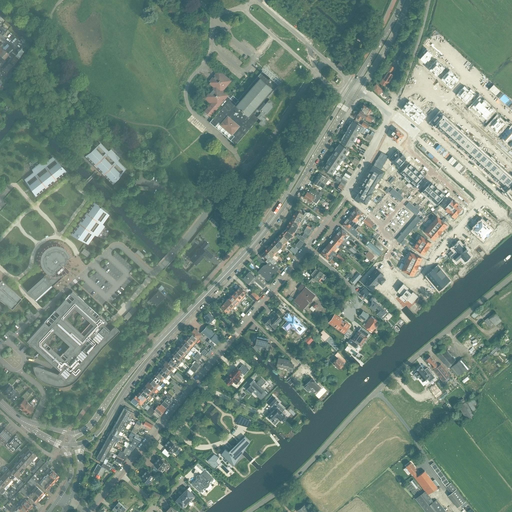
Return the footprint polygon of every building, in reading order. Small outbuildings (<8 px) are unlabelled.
[(3,25),(0,28),(0,33),(3,36),(8,30),(3,25)] [(363,41),(369,30),(364,28),(358,38),(363,41)] [(7,62),(2,68),(6,72),(12,66),(13,67),(18,59),(23,53),(19,50),(16,52),(8,44),(3,49),(6,52),(8,54),(7,56),(8,56),(10,58),(7,62)] [(0,52),(0,59),(2,58),(4,60),(8,56),(7,56),(8,54),(6,52),(3,49),(0,52)] [(424,54),(419,59),(425,64),(427,61),(428,61),(431,58),(430,58),(433,55),(426,49),(422,53),(424,54)] [(402,51),(397,64),(402,66),(406,53),(402,51)] [(338,63),(337,65),(339,66),(338,67),(341,69),(342,69),(343,70),(344,69),(344,68),(346,66),(344,64),(345,63),(341,59),(340,60),(341,61),(338,63)] [(431,66),(428,69),(432,73),(440,64),(439,62),(437,60),(436,60),(433,63),(430,65),(431,66)] [(440,64),(432,73),(437,77),(440,74),(443,72),(442,71),(445,68),(444,67),(445,67),(443,65),(442,65),(440,64)] [(382,79),(380,84),(384,88),(386,85),(388,83),(393,75),(390,73),(394,68),(391,66),(387,72),(388,72),(385,76),(385,75),(383,78),(384,79),(383,80),(382,79)] [(449,70),(441,80),(446,84),(454,75),(452,74),(453,73),(449,70)] [(213,87),(204,98),(211,104),(204,111),(210,117),(217,109),(218,108),(220,105),(222,106),(218,111),(219,111),(209,123),(215,127),(218,123),(219,124),(220,125),(227,116),(240,126),(232,135),(234,137),(230,141),(236,145),(259,119),(261,120),(258,123),(263,127),(268,121),(266,119),(267,118),(265,116),(275,105),(269,100),(265,104),(264,103),(278,85),(262,71),(238,100),(233,96),(232,96),(234,93),(232,92),(229,95),(228,95),(223,91),(231,81),(220,71),(209,84),(213,87)] [(454,75),(446,84),(451,89),(453,86),(454,86),(455,85),(456,83),(459,80),(458,78),(456,76),(455,76),(454,75)] [(324,92),(326,89),(327,88),(321,83),(318,87),(324,92)] [(374,86),(372,88),(379,95),(381,97),(384,95),(387,92),(386,91),(384,89),(384,90),(383,91),(376,84),(375,84),(374,85),(374,86)] [(459,92),(456,95),(461,99),(469,90),(468,89),(468,88),(467,87),(465,87),(464,86),(461,89),(461,88),(458,91),(459,92)] [(469,90),(461,99),(466,104),(470,100),(473,98),(472,97),(476,93),(470,89),(469,90)] [(474,103),(470,108),(475,113),(476,112),(485,102),(482,99),(480,97),(476,101),(474,103)] [(404,106),(401,109),(405,113),(414,104),(413,104),(409,100),(406,104),(406,103),(405,104),(404,105),(404,106)] [(485,102),(476,112),(480,116),(489,106),(488,105),(488,104),(485,102)] [(414,104),(405,113),(406,114),(405,114),(407,116),(408,116),(410,117),(419,107),(414,103),(413,104),(414,104)] [(448,104),(440,113),(442,116),(445,118),(450,122),(454,127),(456,128),(459,131),(464,135),(469,140),(471,142),(474,144),(479,149),(484,153),(489,157),(494,162),(499,166),(503,171),(508,175),(511,178),(511,181),(510,184),(511,185),(511,162),(511,161),(508,159),(505,156),(502,153),(499,150),(496,147),(492,144),(489,141),(486,138),(483,136),(480,133),(476,130),(473,127),(470,124),(467,121),(464,118),(461,115),(457,113),(454,110),(451,107),(448,104)] [(361,108),(360,109),(360,110),(368,115),(369,116),(371,113),(370,112),(371,110),(363,105),(362,108),(361,108)] [(480,116),(479,117),(484,121),(489,116),(490,116),(492,114),(491,114),(495,110),(491,107),(489,106),(480,116)] [(419,107),(410,117),(411,119),(413,121),(414,121),(422,112),(423,111),(419,107)] [(360,110),(356,118),(360,120),(362,116),(366,118),(365,119),(371,122),(372,121),(373,122),(374,120),(373,119),(373,118),(368,115),(360,110)] [(422,112),(414,121),(418,125),(421,122),(422,122),(423,120),(424,120),(423,119),(426,116),(422,112)] [(440,113),(431,122),(434,125),(435,125),(434,126),(436,127),(437,127),(436,127),(445,118),(442,116),(440,113)] [(227,116),(220,125),(232,135),(240,126),(227,116)] [(492,122),(487,127),(492,131),(493,129),(501,120),(500,119),(500,118),(498,116),(498,117),(497,116),(494,119),(493,119),(491,121),(492,122)] [(445,118),(436,127),(437,127),(439,129),(441,131),(441,130),(441,131),(450,122),(445,118)] [(501,120),(493,129),(498,133),(501,130),(503,128),(503,127),(506,124),(505,123),(506,123),(503,121),(503,122),(503,121),(501,120)] [(350,125),(349,127),(359,132),(361,133),(364,128),(361,127),(352,122),(351,125),(350,125)] [(441,131),(441,132),(443,133),(446,136),(454,127),(450,122),(441,131)] [(507,129),(501,136),(506,141),(509,137),(511,138),(511,137),(511,126),(511,127),(509,130),(507,128),(507,129)] [(348,129),(347,132),(356,137),(359,132),(349,127),(348,129)] [(454,127),(446,136),(451,140),(459,131),(456,128),(454,127)] [(390,137),(389,137),(392,140),(393,139),(394,140),(393,141),(396,143),(396,142),(397,143),(399,140),(400,141),(400,140),(401,139),(402,138),(401,138),(404,135),(396,129),(394,131),(393,131),(392,133),(391,133),(392,133),(389,136),(390,137)] [(451,140),(451,141),(452,142),(453,142),(456,144),(464,135),(459,131),(451,140)] [(344,135),(343,137),(353,142),(356,137),(347,132),(345,135),(344,135)] [(464,135),(456,144),(459,147),(459,148),(460,149),(461,149),(469,140),(464,135)] [(343,139),(341,142),(350,147),(353,142),(343,137),(342,139),(343,139)] [(469,140),(461,149),(462,149),(464,151),(466,153),(474,144),(471,142),(469,140)] [(337,147),(336,149),(345,155),(348,150),(339,144),(337,147)] [(466,153),(465,153),(468,155),(471,157),(471,158),(479,149),(474,144),(466,153)] [(103,175),(112,184),(113,184),(112,183),(118,177),(119,177),(124,171),(115,162),(118,158),(111,151),(107,154),(98,145),(92,150),(92,151),(86,157),(85,156),(94,165),(96,163),(98,165),(96,167),(101,173),(103,171),(105,173),(103,175)] [(335,151),(333,154),(341,160),(345,155),(336,149),(334,151),(335,151)] [(471,157),(470,158),(471,158),(472,160),(472,159),(473,160),(476,162),(484,153),(479,149),(471,158),(471,157)] [(393,156),(389,159),(394,163),(402,154),(402,153),(401,152),(400,153),(397,150),(395,153),(394,153),(392,155),(393,156)] [(381,152),(373,166),(380,170),(388,156),(381,152)] [(484,153),(476,162),(478,165),(479,165),(478,165),(480,167),(489,157),(484,153)] [(330,156),(329,158),(338,165),(341,160),(333,154),(331,157),(330,156)] [(402,154),(394,163),(398,167),(401,164),(402,164),(404,162),(403,161),(406,158),(404,156),(404,155),(403,154),(402,154)] [(489,157),(480,167),(481,167),(480,167),(482,168),(482,169),(483,168),(485,171),(494,162),(489,157)] [(35,174),(25,181),(30,188),(31,188),(36,195),(35,196),(46,188),(44,186),(46,184),(48,187),(54,181),(53,180),(55,178),(56,180),(66,172),(66,171),(65,172),(59,165),(60,165),(54,158),(44,166),(40,163),(33,169),(35,174)] [(328,161),(326,163),(335,169),(338,165),(329,158),(328,160),(328,161)] [(494,162),(485,171),(488,173),(490,175),(499,166),(494,162)] [(324,166),(323,168),(332,174),(335,169),(326,163),(324,166)] [(409,163),(399,174),(404,178),(414,168),(412,166),(413,166),(410,164),(409,163)] [(373,166),(369,171),(381,178),(384,173),(380,170),(373,166)] [(490,175),(492,178),(492,177),(495,180),(503,171),(499,166),(490,175)] [(414,168),(404,178),(409,183),(418,172),(417,171),(417,170),(415,168),(415,169),(414,168)] [(369,171),(367,176),(377,183),(378,183),(381,178),(369,171)] [(495,180),(496,182),(497,182),(500,184),(508,175),(503,171),(495,180)] [(418,172),(409,183),(414,187),(418,182),(419,182),(420,181),(420,180),(423,176),(422,175),(420,173),(418,172)] [(319,173),(316,178),(325,184),(325,185),(326,184),(329,180),(325,177),(319,173)] [(511,178),(508,175),(500,184),(503,187),(503,188),(504,189),(505,189),(510,184),(511,181),(511,178)] [(367,176),(363,181),(374,188),(377,183),(367,176)] [(313,184),(312,185),(317,189),(320,185),(324,187),(325,185),(325,184),(316,178),(312,182),(313,183),(313,184)] [(363,181),(360,187),(361,188),(362,187),(372,194),(372,193),(375,188),(374,188),(363,181)] [(425,188),(420,193),(425,198),(435,187),(434,186),(434,185),(432,183),(431,184),(430,182),(426,186),(425,188),(425,187),(425,188)] [(511,185),(503,193),(510,198),(511,200),(511,185)] [(361,188),(359,192),(369,199),(372,194),(362,187),(361,188)] [(435,187),(425,198),(430,202),(440,191),(438,190),(439,190),(437,188),(436,188),(435,187)] [(392,189),(389,193),(400,202),(403,198),(392,189)] [(440,191),(430,202),(435,206),(445,196),(443,194),(441,192),(440,191)] [(304,197),(303,198),(307,201),(308,202),(309,203),(310,203),(312,201),(313,202),(316,203),(320,197),(311,192),(310,194),(307,192),(306,195),(305,195),(303,196),(304,197)] [(359,192),(354,200),(359,203),(360,201),(367,205),(370,199),(369,199),(359,192)] [(447,205),(444,208),(449,213),(457,204),(458,204),(454,200),(453,201),(452,199),(448,203),(446,205),(447,205)] [(94,202),(70,234),(71,234),(72,233),(79,238),(79,239),(86,243),(93,233),(98,235),(104,227),(100,224),(107,214),(101,208),(100,209),(93,203),(94,202)] [(408,202),(405,206),(416,216),(419,212),(408,202)] [(457,204),(449,213),(454,218),(457,214),(458,215),(459,215),(460,215),(461,215),(462,215),(462,214),(463,214),(463,213),(463,212),(464,212),(464,211),(464,210),(459,205),(458,205),(458,204),(457,204)] [(356,208),(352,212),(359,218),(361,216),(364,219),(362,221),(370,228),(374,223),(356,208)] [(297,210),(295,214),(303,218),(305,220),(306,220),(308,217),(313,220),(315,222),(316,221),(318,218),(310,213),(306,213),(305,213),(305,212),(304,211),(303,211),(299,209),(297,210)] [(352,213),(349,216),(359,225),(361,223),(357,220),(359,218),(352,212),(352,213)] [(293,217),(292,219),(300,224),(302,225),(305,220),(303,218),(295,214),(294,214),(293,216),(293,217)] [(349,216),(345,221),(352,226),(353,225),(356,227),(359,225),(349,216)] [(417,216),(396,240),(400,243),(421,219),(417,216)] [(495,232),(477,216),(465,229),(480,243),(495,232)] [(433,222),(442,230),(443,228),(444,229),(447,226),(437,217),(433,222)] [(290,221),(289,223),(289,224),(297,229),(300,224),(292,219),(291,221),(290,221)] [(345,221),(342,225),(352,233),(354,235),(355,236),(358,233),(355,230),(355,229),(352,226),(345,221)] [(432,221),(428,226),(438,234),(438,235),(439,234),(439,233),(440,233),(442,230),(433,222),(432,221)] [(286,230),(293,235),(297,229),(289,224),(289,225),(288,225),(287,226),(287,227),(286,230)] [(428,226),(423,231),(433,240),(438,234),(428,226)] [(341,228),(338,232),(345,238),(348,241),(349,239),(351,240),(353,238),(351,236),(342,228),(341,228)] [(282,234),(288,240),(293,235),(286,230),(284,231),(283,231),(282,233),(282,234)] [(337,234),(334,237),(344,245),(346,243),(348,241),(345,238),(338,232),(338,233),(337,234)] [(279,237),(277,238),(284,245),(288,240),(282,234),(281,234),(280,234),(279,235),(279,237)] [(421,236),(417,242),(428,249),(429,247),(429,246),(431,243),(421,236)] [(334,237),(331,241),(338,247),(340,249),(340,248),(343,245),(344,245),(334,237)] [(274,242),(273,243),(280,249),(282,247),(285,249),(287,247),(284,245),(277,238),(276,240),(275,240),(273,241),(274,242)] [(331,241),(327,245),(334,251),(338,247),(331,241)] [(210,258),(213,255),(205,248),(209,245),(206,242),(199,249),(198,248),(196,251),(197,252),(190,259),(195,264),(196,264),(197,264),(198,264),(199,263),(199,262),(198,261),(205,254),(210,258)] [(370,242),(367,246),(379,256),(379,255),(382,253),(370,242)] [(417,242),(413,247),(423,254),(425,251),(426,251),(427,249),(428,249),(417,242)] [(452,256),(456,262),(457,261),(456,261),(458,260),(461,257),(464,261),(465,262),(471,256),(467,252),(469,250),(469,251),(469,250),(464,245),(464,246),(463,247),(459,243),(459,242),(452,248),(452,249),(453,248),(456,253),(453,255),(452,256)] [(271,246),(269,247),(278,255),(279,254),(279,253),(277,252),(280,249),(273,243),(272,243),(271,244),(271,246)] [(327,245),(324,249),(331,255),(331,256),(333,254),(335,255),(336,253),(334,251),(327,245)] [(47,273),(27,292),(27,293),(27,294),(28,295),(28,296),(28,297),(29,298),(30,299),(32,300),(33,301),(35,301),(36,302),(53,287),(52,285),(60,277),(62,279),(69,272),(64,266),(67,263),(67,259),(70,258),(70,256),(69,255),(69,254),(68,253),(68,252),(67,252),(67,251),(66,250),(65,250),(64,249),(62,248),(60,247),(59,247),(57,246),(55,246),(52,247),(51,247),(49,248),(50,250),(46,254),(43,253),(43,254),(42,255),(42,256),(41,258),(41,259),(41,260),(41,261),(41,262),(41,263),(41,264),(47,273)] [(265,251),(273,259),(276,261),(278,258),(276,257),(278,255),(269,247),(267,249),(266,249),(265,250),(265,251)] [(84,249),(81,253),(87,257),(90,253),(84,249)] [(324,249),(320,253),(332,264),(334,262),(331,259),(333,258),(331,256),(331,255),(324,249)] [(138,250),(135,252),(142,259),(145,256),(138,250)] [(265,251),(261,255),(261,257),(265,260),(265,261),(266,262),(267,262),(269,261),(271,263),(273,262),(272,261),(273,259),(265,251)] [(408,251),(405,258),(418,264),(421,258),(416,255),(414,255),(408,251)] [(368,252),(365,256),(371,261),(374,257),(368,252)] [(337,254),(336,256),(344,263),(346,262),(337,254)] [(405,258),(402,263),(404,264),(405,264),(415,269),(416,270),(416,269),(418,266),(418,265),(418,264),(419,264),(418,264),(405,258)] [(258,272),(256,274),(257,275),(267,283),(268,282),(277,272),(278,270),(277,269),(273,265),(271,263),(269,261),(267,262),(267,265),(263,266),(261,269),(258,272)] [(404,264),(402,270),(414,276),(415,272),(414,271),(415,269),(405,264),(404,264)] [(311,279),(308,282),(316,289),(318,286),(316,284),(321,277),(323,279),(326,276),(317,268),(312,274),(314,276),(311,279)] [(369,281),(365,285),(372,291),(376,286),(374,285),(378,281),(380,283),(381,284),(385,279),(382,276),(383,275),(383,274),(381,273),(377,269),(374,272),(372,275),(370,274),(366,278),(367,279),(369,281)] [(432,271),(428,275),(432,279),(431,280),(435,285),(438,282),(441,286),(448,281),(444,277),(445,275),(440,269),(437,272),(437,273),(435,274),(432,271)] [(249,272),(243,279),(249,285),(254,279),(257,282),(256,282),(259,285),(261,282),(265,286),(268,284),(267,283),(257,275),(255,277),(249,272)] [(0,325),(1,325),(0,323),(0,300),(9,308),(12,310),(22,299),(1,281),(0,281),(0,325)] [(403,283),(397,291),(402,295),(399,298),(404,302),(407,299),(412,303),(418,296),(413,291),(411,293),(407,289),(408,288),(403,283)] [(294,301),(291,303),(305,315),(306,313),(303,310),(309,304),(312,300),(311,300),(315,295),(301,284),(297,289),(302,293),(300,295),(299,294),(294,301)] [(240,287),(236,291),(243,298),(245,296),(246,297),(249,295),(240,287)] [(365,288),(360,294),(365,298),(370,292),(365,288)] [(84,301),(78,296),(77,297),(76,296),(75,295),(76,294),(72,291),(55,310),(49,317),(44,322),(26,341),(38,352),(38,351),(54,366),(53,367),(58,371),(56,374),(53,373),(53,374),(50,373),(50,372),(45,370),(46,368),(40,366),(34,366),(34,367),(34,369),(35,371),(37,374),(39,376),(40,378),(43,379),(46,381),(53,384),(53,382),(56,383),(59,383),(61,383),(64,383),(65,383),(67,382),(68,382),(69,381),(70,380),(71,380),(72,379),(74,378),(75,376),(76,377),(109,336),(112,332),(108,329),(109,328),(107,327),(107,326),(106,326),(104,325),(107,322),(101,317),(100,318),(98,317),(99,316),(83,302),(84,301)] [(155,305),(164,296),(159,291),(150,300),(155,305)] [(236,291),(232,295),(239,302),(240,303),(242,301),(241,300),(243,298),(236,291)] [(232,295),(229,299),(235,306),(236,307),(238,305),(237,304),(239,302),(232,295)] [(369,307),(373,311),(377,307),(380,310),(377,314),(383,320),(389,313),(382,307),(380,306),(382,304),(376,298),(374,300),(372,298),(371,297),(372,304),(372,307),(370,308),(369,307)] [(229,299),(225,303),(232,310),(232,311),(234,309),(234,308),(235,306),(229,299)] [(225,303),(221,307),(229,315),(231,313),(230,312),(232,310),(225,303)] [(134,306),(124,317),(128,320),(138,309),(134,306)] [(360,315),(359,316),(360,317),(364,320),(365,321),(366,319),(368,317),(369,316),(367,315),(364,312),(363,311),(362,312),(360,315)] [(209,313),(204,317),(206,319),(206,320),(206,321),(206,322),(206,323),(207,323),(208,323),(209,324),(214,318),(209,313)] [(288,321),(283,327),(286,330),(290,326),(293,329),(295,327),(301,333),(305,328),(299,322),(300,321),(296,317),(293,321),(291,319),(293,317),(288,313),(284,317),(288,321)] [(270,319),(265,324),(270,328),(269,328),(272,330),(277,325),(276,324),(281,319),(276,315),(271,320),(270,319)] [(330,316),(327,321),(339,330),(344,333),(345,332),(350,325),(335,315),(334,315),(332,318),(330,316)] [(371,317),(364,327),(371,333),(379,323),(371,317)] [(315,319),(312,322),(319,328),(323,323),(320,321),(320,322),(315,319)] [(206,326),(201,332),(205,335),(210,339),(216,345),(221,339),(215,334),(206,326)] [(194,328),(191,333),(198,339),(199,340),(201,338),(202,339),(204,337),(194,328)] [(350,339),(348,343),(351,346),(352,345),(355,347),(357,344),(361,347),(368,337),(367,337),(369,334),(361,328),(359,331),(358,331),(356,333),(356,334),(354,337),(353,337),(354,337),(352,340),(350,339)] [(322,333),(320,335),(321,336),(321,337),(325,341),(326,340),(336,350),(338,349),(339,348),(338,347),(340,346),(338,344),(337,346),(334,343),(335,342),(329,336),(325,333),(323,331),(321,333),(322,333)] [(460,332),(453,338),(463,350),(466,348),(464,346),(468,342),(460,332)] [(191,333),(188,336),(196,343),(199,340),(198,339),(191,333)] [(188,336),(185,340),(193,347),(196,343),(188,336)] [(255,345),(253,347),(256,351),(262,346),(266,347),(265,351),(268,352),(270,344),(267,344),(268,340),(257,337),(255,345)] [(210,339),(207,342),(212,346),(214,348),(216,345),(210,339)] [(185,340),(182,343),(190,350),(193,347),(185,340)] [(182,343),(179,347),(187,354),(190,351),(190,350),(182,343)] [(466,348),(463,350),(474,362),(480,356),(472,346),(467,349),(466,348)] [(179,347),(176,350),(184,358),(187,354),(179,347)] [(176,350),(173,354),(182,362),(185,359),(184,358),(176,350)] [(338,358),(333,363),(338,369),(344,364),(343,363),(345,361),(341,356),(338,352),(335,355),(338,358)] [(173,354),(170,357),(179,365),(182,362),(173,354)] [(300,356),(296,360),(301,364),(304,361),(300,356)] [(430,356),(425,360),(432,368),(437,364),(430,356)] [(170,357),(167,361),(175,368),(176,366),(177,367),(179,366),(179,365),(170,357)] [(279,358),(277,366),(281,367),(283,370),(285,368),(286,368),(287,370),(287,371),(292,372),(294,364),(289,363),(290,361),(279,358)] [(167,361),(164,364),(172,371),(173,370),(175,368),(167,361)] [(491,362),(483,369),(490,377),(500,368),(495,362),(492,364),(491,362)] [(164,364),(161,368),(169,375),(171,372),(172,371),(164,364)] [(246,368),(242,364),(238,369),(242,373),(246,368)] [(437,364),(432,368),(445,384),(452,378),(440,364),(437,364)] [(421,366),(414,371),(416,374),(414,375),(417,379),(419,377),(423,382),(427,379),(429,382),(435,377),(427,368),(427,369),(426,371),(425,370),(424,370),(421,366)] [(161,368),(158,371),(166,378),(169,375),(161,368)] [(227,380),(226,382),(229,384),(230,383),(231,383),(233,381),(236,384),(241,378),(239,377),(242,373),(244,375),(249,370),(246,368),(242,373),(238,369),(237,368),(236,370),(235,369),(232,373),(229,376),(226,380),(227,380)] [(158,371),(155,375),(162,381),(163,382),(164,383),(167,379),(166,379),(166,378),(158,371)] [(177,372),(175,374),(182,380),(184,378),(177,372)] [(475,373),(468,379),(476,389),(483,383),(475,373)] [(175,374),(173,376),(180,382),(182,380),(175,374)] [(155,375),(152,378),(159,384),(159,385),(160,385),(160,386),(163,382),(162,381),(155,375)] [(152,378),(149,382),(157,389),(160,385),(159,385),(159,384),(152,378)] [(251,385),(246,390),(247,389),(251,393),(252,392),(255,389),(260,393),(257,396),(261,400),(267,394),(265,391),(261,387),(262,386),(265,382),(261,378),(257,381),(258,382),(256,383),(254,381),(253,380),(250,384),(251,385)] [(307,384),(303,387),(308,392),(312,387),(317,392),(321,387),(322,385),(318,381),(317,383),(312,379),(311,379),(310,378),(309,380),(306,383),(307,384)] [(149,382),(146,385),(154,392),(157,389),(149,382)] [(435,384),(429,389),(436,398),(442,393),(435,384)] [(146,385),(143,389),(150,395),(152,397),(154,394),(155,393),(154,392),(146,385)] [(174,385),(172,388),(175,390),(174,392),(177,395),(180,391),(176,387),(174,385)] [(10,386),(3,393),(8,397),(14,390),(10,386)] [(143,389),(140,392),(147,398),(149,401),(152,397),(150,395),(143,389)] [(14,390),(8,397),(12,402),(19,394),(14,390)] [(140,392),(137,396),(146,403),(146,404),(149,401),(147,398),(140,392)] [(133,399),(131,401),(136,405),(137,403),(142,407),(144,409),(147,405),(146,404),(146,403),(137,396),(136,395),(133,399)] [(273,396),(267,402),(272,407),(275,409),(274,411),(274,410),(274,411),(272,413),(272,412),(272,413),(268,417),(273,421),(273,422),(277,417),(280,420),(281,420),(285,415),(282,412),(285,409),(279,403),(280,402),(273,396)] [(24,399),(18,406),(22,411),(29,404),(24,399)] [(29,404),(22,411),(27,415),(34,408),(29,404)] [(150,407),(146,412),(151,416),(155,411),(154,410),(151,408),(150,407)] [(157,407),(154,410),(155,411),(160,416),(163,412),(157,407)] [(124,408),(121,413),(131,418),(134,414),(131,412),(124,408)] [(121,413),(119,418),(126,422),(128,423),(129,424),(130,421),(131,421),(132,419),(131,418),(121,413)] [(119,418),(116,423),(125,429),(128,423),(126,422),(119,418)] [(116,423),(113,428),(120,432),(122,429),(124,431),(125,429),(116,423)] [(5,428),(0,432),(0,439),(4,443),(6,441),(12,436),(12,435),(5,428)] [(113,428),(110,433),(113,434),(121,439),(122,437),(121,436),(123,433),(120,432),(113,428)] [(130,434),(129,437),(134,440),(139,442),(139,443),(139,442),(141,439),(135,436),(136,434),(131,432),(130,434)] [(110,434),(108,438),(115,442),(117,443),(119,440),(120,441),(121,439),(113,434),(110,433),(110,434)] [(6,441),(8,443),(14,449),(15,450),(21,443),(16,438),(16,439),(16,438),(15,437),(14,436),(13,437),(12,436),(6,441)] [(225,449),(221,455),(224,456),(223,457),(224,458),(225,457),(230,461),(229,462),(233,466),(243,456),(242,455),(239,452),(242,449),(249,443),(250,442),(245,437),(237,444),(234,447),(233,448),(230,451),(229,452),(225,449)] [(108,438),(105,443),(114,448),(117,443),(115,442),(108,438)] [(164,446),(166,448),(169,451),(172,453),(173,454),(174,452),(175,452),(179,447),(178,446),(174,443),(174,444),(170,440),(167,443),(164,446)] [(105,443),(102,448),(111,453),(113,450),(115,451),(116,449),(114,448),(105,443)] [(102,448),(99,453),(109,458),(109,456),(111,453),(102,448)] [(125,448),(123,453),(126,454),(128,455),(128,456),(129,456),(131,451),(129,450),(127,449),(125,448)] [(29,450),(25,454),(32,461),(36,456),(32,453),(29,450)] [(120,451),(117,456),(123,459),(125,460),(128,456),(128,455),(126,454),(123,453),(120,451)] [(99,453),(97,458),(104,462),(103,463),(105,464),(111,468),(112,465),(107,462),(108,460),(109,461),(110,459),(109,458),(99,453)] [(25,454),(21,458),(28,465),(32,461),(25,454)] [(214,454),(208,461),(214,468),(218,464),(215,461),(218,457),(214,454)] [(21,458),(17,462),(25,469),(28,465),(21,458)] [(159,458),(154,464),(162,471),(168,463),(164,460),(164,461),(159,458)] [(17,462),(13,467),(21,473),(25,469),(17,462)] [(445,486),(449,483),(434,462),(430,465),(441,479),(441,480),(445,486)] [(97,464),(93,472),(101,476),(105,469),(109,471),(111,468),(105,464),(103,463),(101,466),(97,464)] [(416,470),(411,463),(406,466),(428,495),(436,489),(440,486),(435,480),(433,481),(424,471),(418,476),(414,471),(416,470)] [(10,471),(15,476),(17,477),(21,473),(13,467),(10,471)] [(8,469),(4,474),(11,480),(15,476),(10,471),(8,469)] [(54,471),(53,470),(52,470),(50,469),(48,471),(50,473),(48,475),(55,481),(56,481),(57,480),(57,478),(59,476),(54,473),(54,471)] [(146,471),(141,478),(148,484),(155,477),(151,474),(151,473),(148,470),(147,472),(146,471)] [(197,479),(191,485),(199,493),(204,488),(205,488),(206,488),(207,488),(208,487),(209,486),(209,485),(209,484),(209,483),(213,478),(205,470),(200,476),(199,475),(196,478),(197,479)] [(4,474),(0,478),(8,484),(11,480),(4,474)] [(55,481),(48,475),(47,475),(44,479),(51,485),(52,486),(53,484),(53,483),(55,481)] [(0,478),(0,485),(4,489),(5,489),(6,490),(9,486),(8,484),(0,478)] [(49,487),(51,485),(44,479),(39,484),(47,490),(48,490),(49,488),(49,487)] [(411,481),(416,489),(419,486),(413,479),(411,481)] [(450,482),(445,486),(450,493),(448,495),(457,507),(465,501),(450,482)] [(22,487),(19,491),(23,494),(26,497),(28,495),(27,492),(22,487)] [(33,492),(40,498),(42,496),(42,495),(44,493),(36,487),(34,489),(35,489),(33,492)] [(176,501),(174,503),(178,506),(180,504),(183,507),(184,507),(185,507),(186,506),(186,505),(186,504),(191,499),(192,499),(193,499),(193,498),(194,498),(194,497),(194,496),(187,489),(184,492),(183,494),(181,496),(179,497),(176,501)] [(38,500),(40,498),(33,492),(31,494),(30,493),(28,495),(35,502),(37,500),(38,500)] [(422,507),(431,499),(431,498),(429,500),(424,492),(415,499),(422,507)] [(21,500),(20,502),(21,503),(28,510),(30,508),(31,509),(32,507),(32,506),(32,505),(29,503),(30,502),(27,500),(26,499),(23,502),(21,500)] [(431,499),(422,507),(425,511),(445,511),(436,500),(434,502),(431,499)] [(115,511),(122,511),(126,508),(118,502),(112,509),(115,511)]
